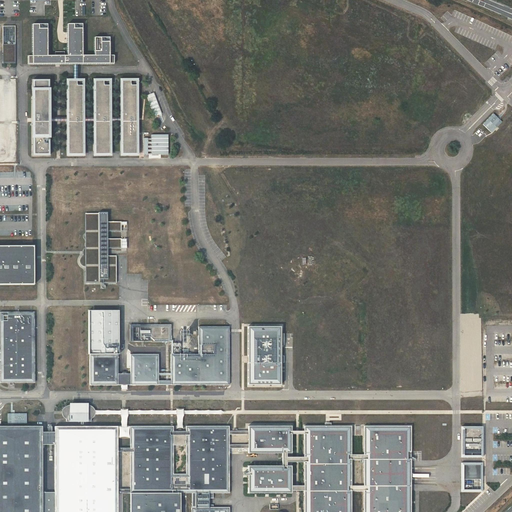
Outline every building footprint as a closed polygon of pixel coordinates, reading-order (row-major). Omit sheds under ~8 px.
[(15,25),(3,26),(3,63),(15,63),(15,25)] [(28,56),(28,64),(73,64),(77,64),(114,63),(114,55),(110,55),(110,42),(95,42),(95,55),(83,55),(83,28),(68,28),(68,55),(64,55),(64,51),(58,52),(55,52),(55,55),(48,55),(48,28),(33,28),(33,56),(28,56)] [(68,80),(68,153),(82,153),(82,80),(77,80),(74,80),(68,80)] [(95,80),(95,153),(109,153),(109,80),(95,80)] [(136,80),(122,80),(122,153),(136,153),(136,80)] [(48,81),(33,81),(34,154),(49,154),(48,81)] [(493,114),(483,125),(491,133),(502,122),(493,114)] [(147,138),(144,138),(144,155),(148,155),(148,151),(151,151),(152,155),(168,155),(168,135),(151,135),(151,142),(148,142),(147,138)] [(97,213),(85,213),(86,233),(86,247),(86,248),(86,266),(86,272),(85,272),(85,283),(116,282),(115,255),(105,255),(105,248),(120,248),(120,238),(105,238),(105,231),(120,231),(120,221),(105,221),(105,214),(106,214),(106,212),(97,212),(97,213)] [(0,284),(34,284),(34,246),(0,245),(0,284)] [(119,310),(89,310),(89,354),(90,354),(119,354),(119,310)] [(13,382),(35,382),(34,312),(0,312),(0,379),(0,382),(9,382),(13,382)] [(138,324),(130,325),(130,339),(139,339),(138,324)] [(151,341),(171,341),(171,324),(138,324),(139,339),(139,341),(151,340),(151,341)] [(168,385),(229,385),(229,326),(198,326),(198,354),(171,354),(171,380),(159,380),(158,354),(130,354),(130,373),(118,373),(119,354),(90,354),(90,385),(168,385)] [(282,327),(249,328),(249,385),(282,385),(282,327)] [(65,418),(65,421),(90,420),(90,418),(92,417),(93,416),(94,415),(95,413),(95,410),(94,409),(92,406),(88,404),(87,404),(86,403),(84,403),(83,403),(73,403),(72,403),(71,403),(70,404),(64,406),(63,407),(62,409),(61,411),(61,413),(62,415),(63,416),(64,417),(65,418)] [(26,424),(26,413),(7,413),(7,424),(26,424)] [(117,511),(118,493),(130,493),(180,493),(192,493),(196,493),(213,493),(229,493),(229,426),(186,426),(186,431),(181,431),(181,428),(178,428),(178,431),(173,431),(173,426),(172,426),(130,426),(130,448),(118,448),(118,426),(55,426),(55,432),(52,432),(52,426),(47,426),(47,432),(42,432),(42,426),(0,425),(0,511),(117,511)] [(293,425),(249,425),(249,452),(292,453),(293,425)] [(352,511),(353,425),(306,425),(305,511),(352,511)] [(412,511),(412,426),(364,426),(364,511),(412,511)] [(483,426),(461,427),(461,458),(483,458),(483,426)] [(483,463),(461,463),(461,492),(483,492),(483,463)] [(292,492),(292,464),(249,464),(249,491),(292,492)] [(180,511),(180,493),(130,493),(129,511),(180,511)] [(191,507),(191,511),(229,511),(229,507),(213,507),(208,507),(196,507),(196,493),(192,493),(192,507),(191,507)] [(213,493),(196,493),(196,507),(208,507),(208,498),(213,498),(213,493)]
